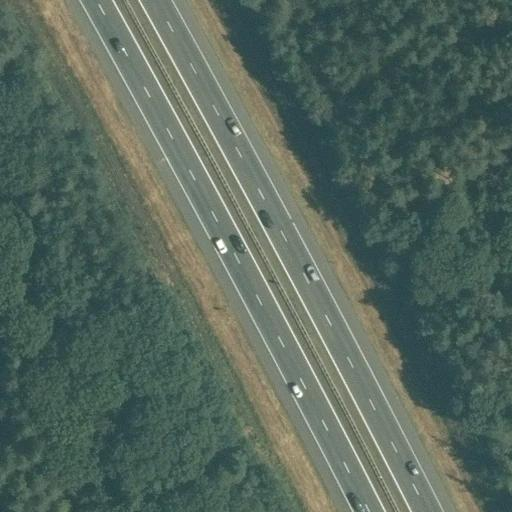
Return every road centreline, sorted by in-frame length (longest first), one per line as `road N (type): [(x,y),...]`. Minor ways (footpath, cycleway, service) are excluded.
road 1 (motorway): [(428,511),(151,0)]
road 2 (motorway): [(95,0),(368,511)]
road 3 (unclassified): [(118,511),(0,191)]
